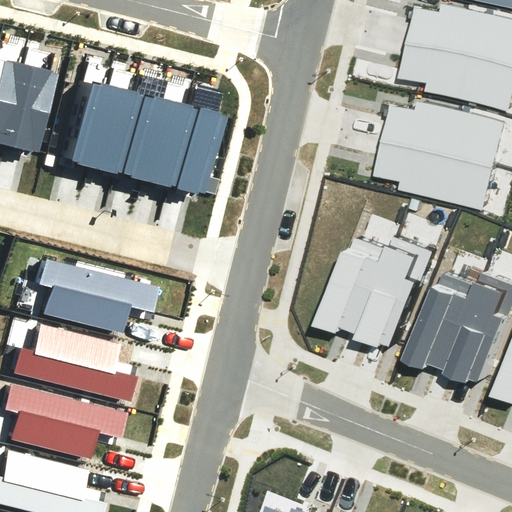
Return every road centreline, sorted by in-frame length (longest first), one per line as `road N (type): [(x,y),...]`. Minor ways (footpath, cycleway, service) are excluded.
road 1 (residential): [(227,369),(511,484)]
road 2 (residential): [(0,206),(250,269)]
road 3 (residential): [(303,43),(250,269)]
road 4 (residential): [(303,43),(127,0)]
road 5 (residential): [(227,369),(190,511)]
